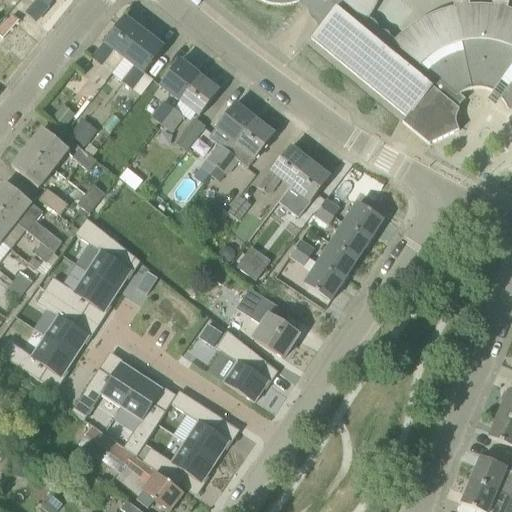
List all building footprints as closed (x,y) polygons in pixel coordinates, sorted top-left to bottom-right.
[(39,0),(26,15),(36,23),(56,0),(39,0)] [(511,10),(511,11),(507,9),(510,0),(508,0),(492,0),(492,7),(488,6),(481,6),(477,6),(470,6),(469,0),(452,0),(454,8),(446,10),(439,13),(431,16),(428,17),(421,21),(417,23),(411,28),(404,33),(401,35),(398,38),(396,41),(393,44),(367,22),(369,19),(371,16),(375,10),(378,3),(379,0),(257,0),(260,2),(265,4),(268,5),(271,5),(276,6),(281,6),(286,6),(291,5),(294,5),(299,3),(302,2),(305,0),(311,0),(319,10),(313,17),(323,26),(311,40),(407,119),(402,124),(430,147),(431,146),(459,132),(458,130),(457,127),(457,124),(457,120),(457,116),(458,113),(460,111),(451,103),(456,97),(457,98),(460,96),(463,94),(467,92),(471,91),(475,90),(479,90),(483,90),(486,91),(488,92),(491,93),(493,94),(496,96),(500,98),(503,101),(505,104),(507,109),(508,111),(511,109),(511,10)] [(0,30),(0,37),(3,40),(19,22),(12,16),(0,30)] [(93,61),(102,68),(115,52),(125,60),(144,35),(125,19),(93,61)] [(123,84),(132,91),(164,50),(144,35),(125,60),(136,68),(123,84)] [(180,62),(160,88),(171,96),(179,102),(199,77),(180,62)] [(220,93),(199,77),(179,102),(173,110),(161,126),(171,134),(189,110),(200,119),(220,93)] [(163,102),(151,118),(161,126),(173,110),(165,104),(163,102)] [(212,165),(217,170),(235,146),(254,120),(235,106),(210,138),(220,146),(208,162),(212,165)] [(60,115),(53,124),(63,132),(71,123),(60,115)] [(187,153),(207,129),(196,120),(177,145),(187,153)] [(254,120),(235,146),(217,170),(227,177),(239,162),(249,170),(275,136),(254,120)] [(78,125),(69,137),(86,150),(95,138),(78,125)] [(43,131),(28,149),(55,170),(69,152),(43,131)] [(91,145),(85,153),(91,158),(98,150),(91,145)] [(55,170),(28,149),(12,169),(39,190),(55,170)] [(291,149),(260,189),(270,197),(281,181),(291,189),(311,164),(291,149)] [(73,161),(89,173),(97,163),(81,151),(73,161)] [(311,164),(291,189),(302,197),(290,213),(299,220),(331,179),(311,164)] [(5,184),(0,190),(0,211),(16,225),(17,225),(26,232),(27,234),(36,223),(43,214),(5,184)] [(93,186),(85,196),(98,206),(106,197),(93,186)] [(47,191),(40,201),(61,217),(68,207),(47,191)] [(98,206),(85,196),(77,206),(90,216),(98,206)] [(239,223),(251,207),(240,199),(228,214),(239,223)] [(326,201),(321,209),(335,218),(340,209),(333,205),(327,201),(326,201)] [(358,205),(351,216),(345,225),(371,241),(384,222),(358,205)] [(218,206),(209,218),(219,226),(228,215),(218,206)] [(321,209),(315,218),(329,227),(335,218),(321,209)] [(0,211),(0,242),(1,244),(2,244),(17,225),(16,225),(0,211)] [(182,215),(176,222),(182,227),(188,219),(182,215)] [(87,274),(118,294),(132,273),(117,264),(125,252),(90,224),(79,240),(100,254),(87,274)] [(339,234),(333,244),(358,261),(371,241),(345,225),(339,234)] [(44,230),(36,241),(42,246),(54,255),(62,245),(44,230)] [(295,251),(309,260),(315,252),(301,243),(295,251)] [(333,244),(320,263),(346,280),(358,261),(333,244)] [(47,264),(54,255),(42,246),(35,255),(47,264)] [(304,269),(309,260),(295,251),(290,259),(304,269)] [(244,257),(235,269),(256,283),(265,271),(244,257)] [(320,263),(305,287),(330,304),(346,280),(320,263)] [(14,283),(25,293),(33,283),(22,273),(14,283)] [(53,280),(45,293),(82,317),(90,306),(104,315),(118,294),(87,274),(74,294),(53,280)] [(18,302),(25,293),(14,283),(6,293),(18,302)] [(249,291),(243,301),(255,309),(249,319),(262,327),(254,341),(284,361),(296,341),(299,337),(296,335),(278,323),(284,313),(262,299),(249,291)] [(45,339),(76,359),(89,338),(75,328),(82,317),(45,293),(37,305),(58,319),(45,339)] [(208,326),(199,340),(213,349),(222,335),(208,326)] [(224,385),(255,405),(269,383),(255,374),(262,362),(228,334),(216,351),(238,364),(224,385)] [(76,359),(45,339),(32,359),(11,345),(2,358),(39,383),(47,371),(62,380),(76,359)] [(142,379),(121,365),(111,379),(99,371),(75,409),(88,417),(102,396),(122,409),(142,379)] [(142,379),(122,409),(142,422),(123,449),(137,458),(145,447),(166,415),(154,407),(163,393),(142,379)] [(511,393),(509,392),(499,415),(511,420),(511,393)] [(185,444),(216,464),(230,443),(215,434),(223,422),(179,394),(171,407),(198,424),(185,444)] [(511,421),(499,415),(489,439),(511,449),(511,421)] [(82,448),(81,449),(109,470),(110,468),(115,460),(127,468),(126,469),(148,487),(138,499),(137,501),(149,510),(155,503),(166,511),(170,511),(183,496),(131,457),(94,432),(94,431),(82,448)] [(216,464),(185,444),(172,464),(151,451),(142,464),(157,476),(158,474),(180,488),(188,476),(202,485),(216,464)] [(137,458),(137,460),(142,464),(151,451),(145,447),(137,458)] [(481,459),(471,482),(511,499),(511,497),(511,468),(511,471),(507,470),(481,459)] [(14,461),(11,473),(29,477),(31,464),(14,461)] [(471,482),(461,506),(476,511),(506,511),(511,499),(471,482)] [(42,510),(40,511),(58,511),(62,507),(52,498),(42,510)]
